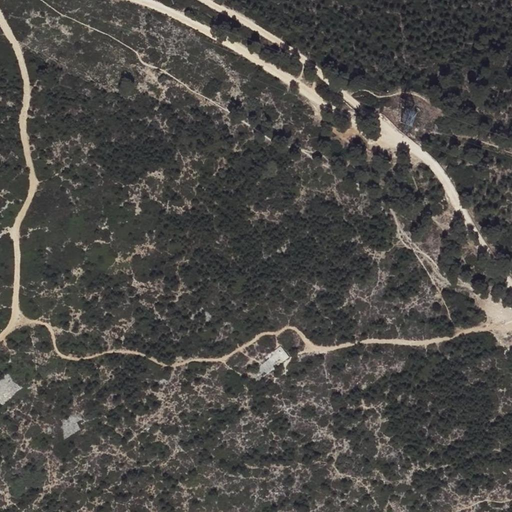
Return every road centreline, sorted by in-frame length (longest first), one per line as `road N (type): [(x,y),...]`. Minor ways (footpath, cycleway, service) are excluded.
road 1 (track): [(492,258),(434,158),(335,114),(171,13),(132,0)]
road 2 (track): [(392,138),(333,79),(206,0)]
